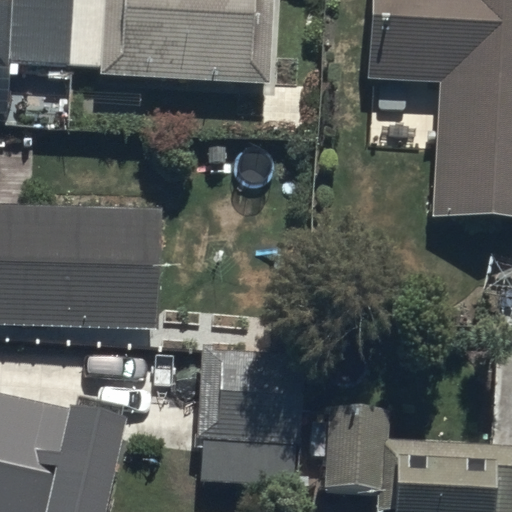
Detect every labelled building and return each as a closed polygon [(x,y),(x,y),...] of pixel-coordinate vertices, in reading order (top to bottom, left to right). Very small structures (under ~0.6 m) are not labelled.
[(0,0),(0,70),(268,89),(274,0),(0,0)] [(436,229),(511,232),(511,0),(370,0),(367,81),(442,85),(436,229)] [(0,331),(154,335),(156,218),(0,215),(0,331)] [(298,360),(200,357),(197,490),(295,492),(298,360)] [(0,511),(106,511),(120,436),(0,415),(0,511)] [(511,511),(511,444),(383,438),(378,511),(511,511)]
